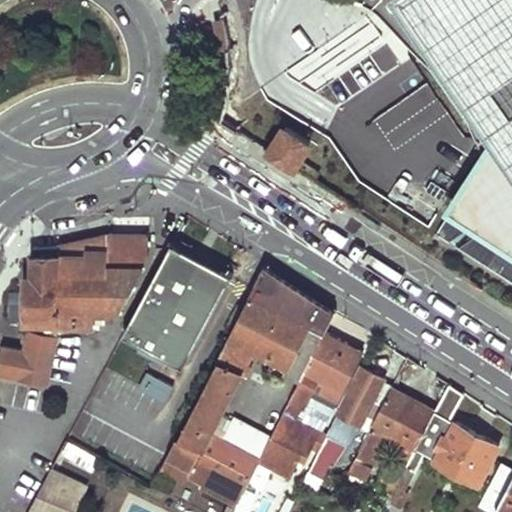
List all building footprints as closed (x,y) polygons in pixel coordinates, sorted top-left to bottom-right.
[(511,0),(409,0),(428,28),(437,22),(468,0),(484,0),(442,29),(425,41),(485,127),(473,135),(483,158),(444,218),(511,260),(511,0)] [(239,34),(271,35),(272,10),(240,9),(239,34)] [(442,29),(437,22),(428,28),(406,43),(431,67),(444,87),(467,120),(473,135),(485,127),(425,41),(442,29)] [(332,103),(352,85),(344,76),(323,93),(332,103)] [(249,119),(235,129),(313,179),(319,171),(298,158),(309,140),(289,127),(281,122),(274,134),(249,119)] [(0,373),(48,383),(57,338),(58,322),(106,322),(106,310),(120,310),(150,255),(149,233),(114,233),(106,233),(98,236),(94,238),(89,239),(84,240),(79,242),(74,243),(69,244),(64,244),(60,245),(34,247),(34,276),(34,284),(27,284),(28,321),(47,321),(47,335),(29,332),(25,351),(4,346),(0,366),(0,373)] [(183,364),(232,274),(173,242),(124,332),(142,342),(167,355),(183,364)] [(234,417),(233,419),(222,439),(210,433),(221,413),(242,373),(247,376),(252,366),(248,364),(257,347),(270,354),(266,360),(300,378),(325,330),(336,309),(266,264),(259,277),(218,358),(219,359),(179,439),(177,438),(163,466),(179,476),(191,471),(195,463),(206,468),(199,483),(237,503),(260,459),(271,436),(234,417)] [(300,378),(283,412),(271,436),(260,459),(290,474),(299,456),(305,459),(310,450),(304,447),(307,441),(320,449),(322,446),(328,434),(291,416),(297,403),(303,407),(310,393),(312,394),(315,388),(339,400),(364,350),(325,330),(300,378)] [(167,355),(142,342),(138,349),(163,362),(167,355)] [(361,424),(385,378),(363,365),(343,403),(329,432),(347,443),(352,433),(361,424)] [(173,385),(148,372),(140,387),(165,400),(173,385)] [(407,488),(425,451),(436,457),(436,458),(480,482),(500,444),(456,420),(456,421),(451,418),(465,392),(450,383),(436,409),(397,484),(407,488)] [(397,484),(436,409),(391,386),(371,425),(357,457),(356,457),(349,470),(367,480),(385,445),(379,443),(385,431),(409,444),(396,471),(387,467),(378,483),(393,491),(397,484)] [(221,413),(210,433),(222,439),(233,419),(221,413)] [(67,437),(61,452),(84,463),(91,448),(67,437)] [(336,453),(322,446),(320,449),(310,468),(324,475),(336,453)] [(511,466),(503,461),(490,485),(505,493),(511,478),(511,466)] [(45,462),(26,511),(93,511),(82,508),(92,480),(45,462)] [(310,468),(304,482),(317,489),(324,475),(310,468)] [(511,511),(511,478),(505,493),(496,510),(501,511),(511,511)]
